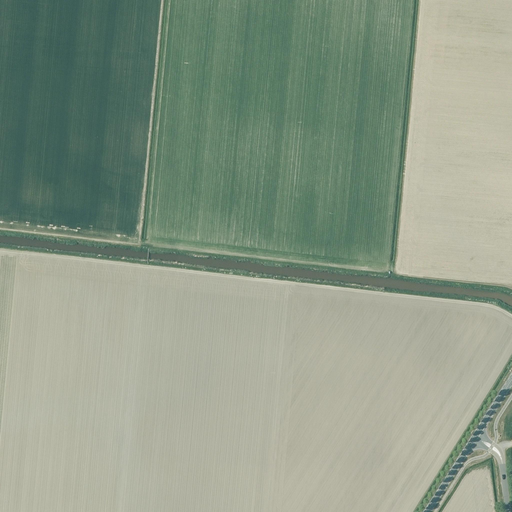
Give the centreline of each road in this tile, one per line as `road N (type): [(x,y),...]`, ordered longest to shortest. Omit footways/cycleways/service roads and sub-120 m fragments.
road 1 (track): [(148,247),(397,276),(422,0)]
road 2 (track): [(511,320),(494,307),(146,267)]
road 3 (track): [(0,231),(148,247)]
road 4 (track): [(146,267),(0,252)]
